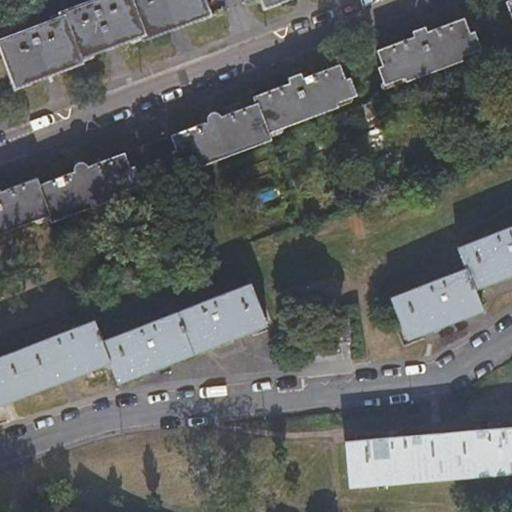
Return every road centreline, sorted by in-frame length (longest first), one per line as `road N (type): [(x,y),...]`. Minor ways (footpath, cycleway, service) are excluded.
road 1 (unclassified): [(0,449),(118,413),(441,377),(511,340)]
road 2 (residential): [(0,152),(251,49),(401,0)]
